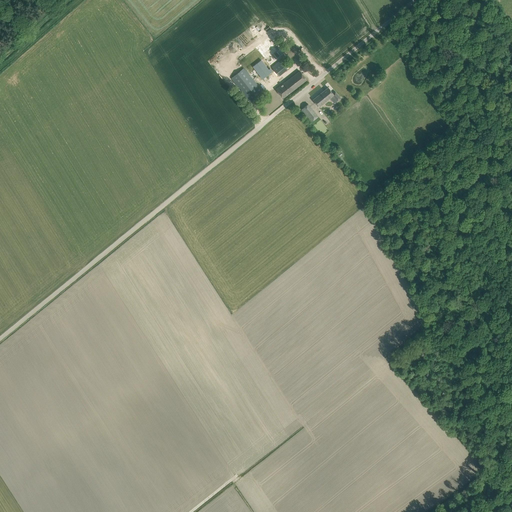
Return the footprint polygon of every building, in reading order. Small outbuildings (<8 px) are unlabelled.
[(259,59),(250,66),(262,79),(272,71),(269,68),(268,69),(259,59)] [(288,69),(281,61),(272,67),(279,76),(288,69)] [(232,79),(250,102),(263,91),(245,69),(232,79)] [(306,79),(300,71),(276,89),(283,98),(307,79),(306,79)] [(340,98),(335,91),(333,93),(328,87),(313,100),(319,107),(333,95),(337,100),(340,98)] [(318,116),(310,107),(308,104),(301,109),(312,122),(318,116)] [(366,129),(349,107),(329,123),(350,150),(360,143),(356,137),(366,129)]
